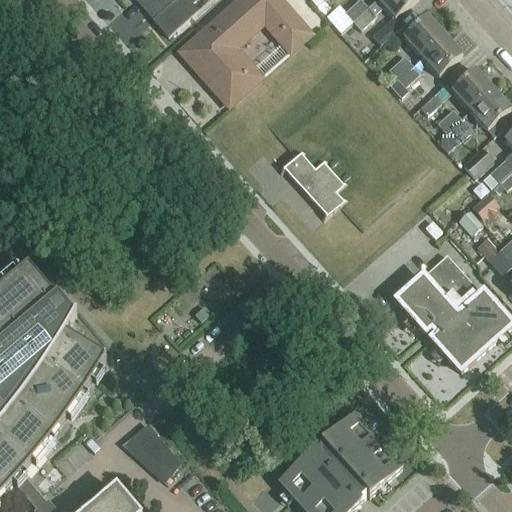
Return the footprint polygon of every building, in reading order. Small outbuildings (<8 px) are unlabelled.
[(137,0),(138,0),(134,3),(169,42),(199,15),(185,0),(137,0)] [(276,0),(246,0),(182,57),(230,110),(261,82),(265,79),(241,54),(241,52),(264,32),(289,58),(291,56),(311,39),(276,0)] [(383,0),(378,4),(369,12),(370,12),(355,26),(362,34),(377,21),(376,19),(385,11),(395,23),(419,2),(418,0),(417,0),(383,0)] [(346,17),(355,26),(370,12),(369,12),(361,3),(346,17)] [(422,61),(446,40),(428,21),(405,42),(422,61)] [(382,50),(399,34),(391,25),(374,41),(382,50)] [(446,40),(422,61),(440,81),(463,59),(446,40)] [(389,75),(397,84),(413,70),(405,61),(389,75)] [(393,88),(390,90),(401,103),(409,96),(406,92),(421,79),(413,70),(397,84),(393,88)] [(471,115),(495,94),(477,74),(454,95),(471,115)] [(495,94),(471,115),(489,134),(511,113),(510,111),(510,108),(504,102),(501,101),(495,94)] [(444,105),(437,97),(420,112),(428,120),(444,105)] [(446,138),(462,124),(453,114),(437,128),(445,137),(446,138)] [(446,138),(445,137),(436,145),(447,157),(473,136),(469,132),(462,124),(446,138)] [(499,187),(511,175),(511,139),(506,145),(511,150),(511,156),(504,163),(505,165),(490,178),(483,185),(491,193),(499,187)] [(475,184),(495,167),(482,152),(462,169),(475,184)] [(301,158),(281,176),(324,224),(345,206),(336,196),(345,189),(324,165),(315,173),(301,158)] [(511,191),(511,175),(499,187),(504,193),(507,196),(511,191)] [(499,187),(493,193),(498,198),(504,193),(499,187)] [(464,254),(478,238),(461,223),(447,239),(464,254)] [(435,242),(442,235),(433,225),(425,232),(435,242)] [(487,243),(472,253),(483,271),(498,261),(487,243)] [(511,270),(511,252),(507,248),(499,256),(511,270)] [(476,293),(447,260),(424,281),(423,281),(397,305),(426,338),(430,334),(435,340),(431,344),(461,377),(511,331),(511,328),(483,297),(478,302),(473,296),(476,293)] [(59,307),(31,274),(30,273),(0,297),(0,503),(15,488),(34,511),(50,511),(21,477),(40,454),(62,427),(105,362),(66,338),(72,328),(70,326),(71,325),(57,310),(59,307)] [(210,317),(204,311),(196,319),(201,325),(210,317)] [(316,456),(282,485),(286,489),(305,511),(358,511),(362,509),(359,506),(367,499),(370,502),(403,472),(357,420),(324,449),(324,450),(317,457),(316,456)] [(165,485),(179,467),(158,441),(157,440),(153,435),(147,429),(140,435),(123,449),(165,485)] [(133,511),(119,495),(107,505),(103,501),(92,511),(90,511),(133,511)]
